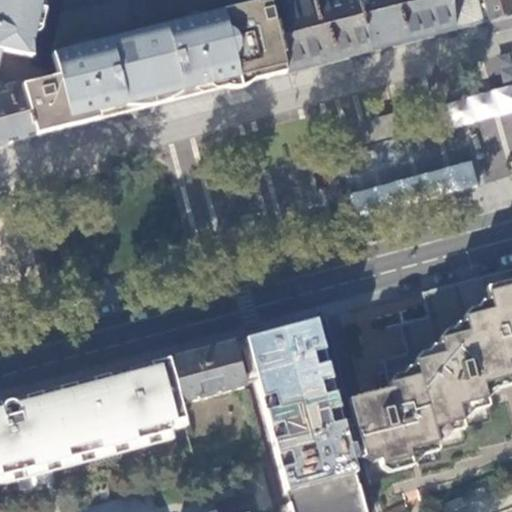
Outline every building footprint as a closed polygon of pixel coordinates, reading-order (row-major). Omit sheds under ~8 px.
[(0,0),(0,80),(1,81),(4,84),(18,81),(20,85),(35,137),(52,133),(52,134),(81,127),(119,117),(136,112),(117,39),(124,37),(203,21),(200,0),(116,0),(101,4),(99,0),(60,0),(50,57),(55,78),(46,80),(44,70),(20,70),(0,70),(0,60),(21,61),(28,29),(35,30),(41,0),(0,0)] [(268,5),(267,0),(253,0),(255,5),(247,7),(245,0),(200,0),(203,21),(203,24),(210,93),(244,85),(284,74),(268,5)] [(287,0),(268,5),(284,74),(332,62),(368,53),(355,0),(287,0)] [(355,0),(368,53),(410,42),(453,31),(448,0),(355,0)] [(448,0),(453,31),(488,22),(511,16),(511,10),(509,0),(448,0)] [(117,39),(136,112),(162,106),(210,93),(203,24),(125,42),(124,37),(117,39)] [(511,55),(487,57),(489,84),(511,82),(511,55)] [(0,70),(20,70),(21,61),(0,60),(0,70)] [(1,81),(0,80),(0,89),(20,85),(18,81),(4,84),(1,81)] [(0,146),(35,137),(20,85),(0,89),(0,146)] [(511,85),(447,100),(453,127),(511,113),(511,85)] [(396,113),(358,123),(363,145),(380,141),(402,136),(396,113)] [(348,402),(353,421),(356,433),(363,458),(377,511),(406,511),(511,467),(511,269),(460,283),(421,294),(427,318),(399,326),(407,356),(396,359),(384,363),(392,391),(369,397),(348,402)] [(233,348),(243,387),(256,383),(285,494),(294,492),(297,504),(289,506),(290,511),(362,511),(356,487),(345,491),(342,480),(354,477),(350,462),(363,458),(356,433),(353,421),(340,425),(312,323),(290,329),(245,341),(245,345),(233,348)] [(168,362),(180,407),(244,390),(243,387),(233,348),(232,344),(194,355),(168,362)] [(0,481),(18,477),(44,470),(169,436),(166,427),(184,423),(180,407),(168,362),(167,362),(70,387),(0,407),(0,481)] [(48,486),(44,470),(18,477),(22,493),(48,486)] [(356,487),(354,477),(342,480),(345,491),(356,487)] [(294,492),(285,494),(289,506),(297,504),(294,492)]
